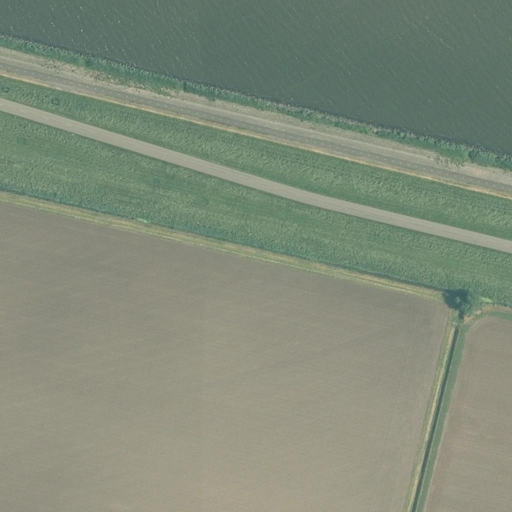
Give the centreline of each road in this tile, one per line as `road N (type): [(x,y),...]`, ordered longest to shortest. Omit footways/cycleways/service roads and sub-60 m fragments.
road 1 (tertiary): [(511,248),(333,206),(0,105)]
road 2 (track): [(419,511),(466,314)]
